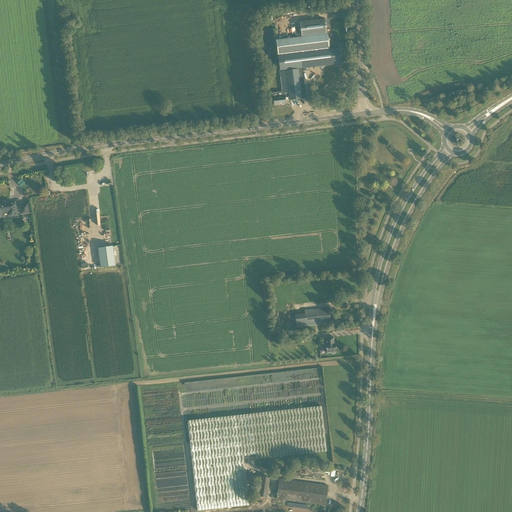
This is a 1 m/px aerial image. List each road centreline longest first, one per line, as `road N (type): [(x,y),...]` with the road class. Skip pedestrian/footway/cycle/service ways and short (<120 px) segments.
road 1 (tertiary): [(363,115),(78,148),(0,166)]
road 2 (secondary): [(359,511),(375,303)]
road 3 (secondary): [(445,146),(388,236),(375,303)]
road 4 (secondary): [(375,303),(409,212),(452,153)]
